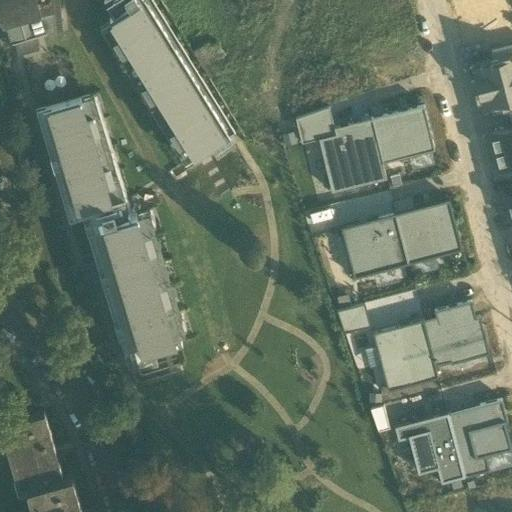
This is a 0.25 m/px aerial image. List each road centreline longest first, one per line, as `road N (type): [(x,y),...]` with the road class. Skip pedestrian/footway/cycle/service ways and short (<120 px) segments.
road 1 (residential): [(511,320),(425,0)]
road 2 (residential): [(126,511),(85,402),(57,360),(0,316)]
